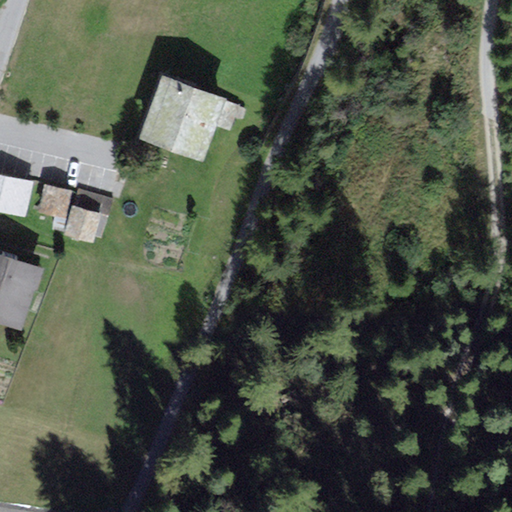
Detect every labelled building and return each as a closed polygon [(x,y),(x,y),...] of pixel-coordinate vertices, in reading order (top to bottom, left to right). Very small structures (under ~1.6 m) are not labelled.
[(216,99),(160,78),(138,135),(194,156),(216,99)] [(26,184),(0,178),(0,211),(19,216),(26,184)] [(70,191),(43,185),(37,211),(52,214),(50,224),(62,227),(70,191)] [(96,215),(72,208),(66,234),(89,240),(96,215)] [(35,261),(0,248),(0,321),(11,326),(35,261)]
